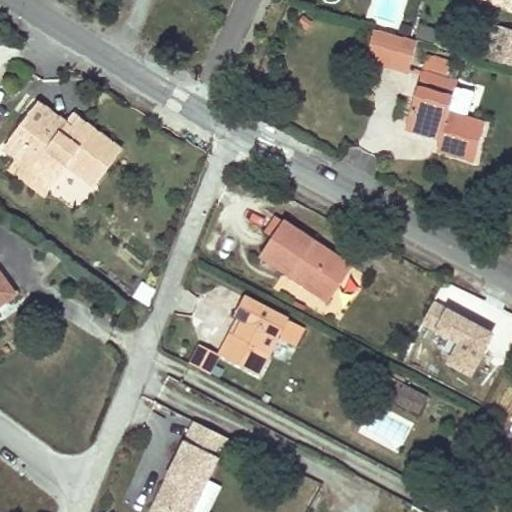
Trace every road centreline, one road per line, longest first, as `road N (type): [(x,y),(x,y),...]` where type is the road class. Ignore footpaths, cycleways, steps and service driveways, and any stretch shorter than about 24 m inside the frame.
road 1 (residential): [(229,132),(89,489)]
road 2 (tertiary): [(229,132),(511,281)]
road 3 (tertiary): [(12,0),(205,118)]
road 4 (residential): [(205,118),(255,0)]
